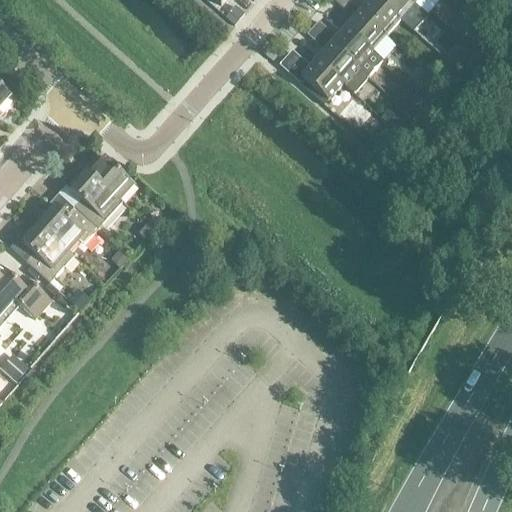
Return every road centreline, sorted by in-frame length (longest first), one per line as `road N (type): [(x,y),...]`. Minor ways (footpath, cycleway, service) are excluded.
road 1 (residential): [(70,106),(107,140),(144,145),(285,0)]
road 2 (trunk): [(511,328),(409,511)]
